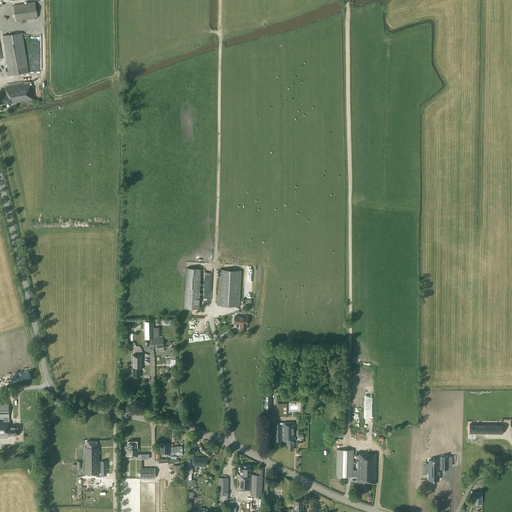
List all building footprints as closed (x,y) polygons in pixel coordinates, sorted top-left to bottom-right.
[(38,17),(35,1),(13,5),(16,21),(38,17)] [(29,72),(22,32),(2,35),(9,73),(7,73),(7,75),(29,72)] [(10,104),(33,101),(30,81),(24,82),(24,84),(5,87),(6,93),(3,94),(2,92),(0,92),(0,103),(4,102),(4,104),(10,103),(10,104)] [(201,268),(186,267),(184,308),(199,309),(201,268)] [(217,305),(239,306),(241,270),(219,269),(217,305)] [(240,328),(246,329),(247,324),(248,316),(242,316),(234,316),(234,323),(240,324),(240,328)] [(144,322),(145,339),(153,339),(153,338),(159,338),(158,326),(153,326),(153,321),(144,322)] [(151,340),(151,348),(163,347),(163,339),(151,340)] [(142,369),(142,355),(132,355),(132,369),(133,369),(133,377),(140,377),(139,369),(142,369)] [(8,435),(18,435),(18,426),(10,426),(10,421),(9,421),(8,401),(0,401),(0,417),(3,418),(3,421),(0,421),(0,437),(8,437),(8,435)] [(277,413),(284,413),(284,409),(287,410),(287,402),(277,402),(277,413)] [(294,439),(295,439),(295,422),(274,423),(274,442),(281,442),(281,424),(282,424),(282,442),(287,442),(287,445),(288,445),(288,450),(293,450),(293,445),(294,445),(294,439)] [(470,425),(471,425),(471,433),(470,433),(488,433),(488,424),(470,424),(470,425)] [(494,424),(494,433),(503,433),(503,424),(494,424)] [(85,474),(99,474),(99,447),(97,447),(97,441),(87,441),(87,447),(84,447),(84,448),(84,450),(85,450),(85,474)] [(125,447),(126,456),(128,456),(128,460),(134,460),(134,456),(139,455),(139,448),(137,448),(137,441),(128,441),(128,447),(125,447)] [(169,454),(169,450),(169,444),(161,444),(161,450),(161,454),(166,454),(166,457),(169,457),(169,454)] [(178,454),(183,454),(183,445),(171,445),(171,451),(177,451),(178,454)] [(357,476),(357,487),(359,487),(359,491),(369,491),(369,483),(376,484),(377,454),(357,453),(357,470),(353,470),(353,450),(337,449),(336,476),(353,477),(353,476),(357,476)] [(435,479),(439,479),(439,467),(441,467),(441,468),(448,468),(448,456),(441,456),(441,460),(439,460),(429,460),(429,479),(434,479),(435,479)] [(206,466),(207,458),(198,458),(198,457),(194,457),(194,461),(192,461),(189,461),(188,468),(191,468),(192,466),(206,466)] [(240,471),(240,474),(238,474),(237,490),(246,490),(251,490),(250,496),(262,496),(263,470),(258,469),(258,475),(251,474),(251,475),(250,474),(250,465),(240,464),(240,471)] [(155,468),(140,468),(140,478),(155,478),(155,468)] [(228,499),(228,477),(218,477),(218,499),(218,500),(224,501),(227,501),(227,499),(228,499)] [(304,511),(305,510),(303,510),(303,501),(294,501),(294,508),(293,508),(292,511),(304,511)]
